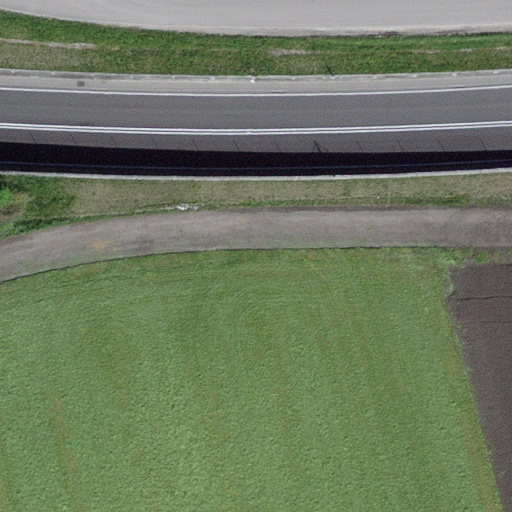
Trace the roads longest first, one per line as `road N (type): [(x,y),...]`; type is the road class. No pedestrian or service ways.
road 1 (track): [(0,264),(166,233),(511,230)]
road 2 (trunk): [(511,123),(258,131),(0,125)]
